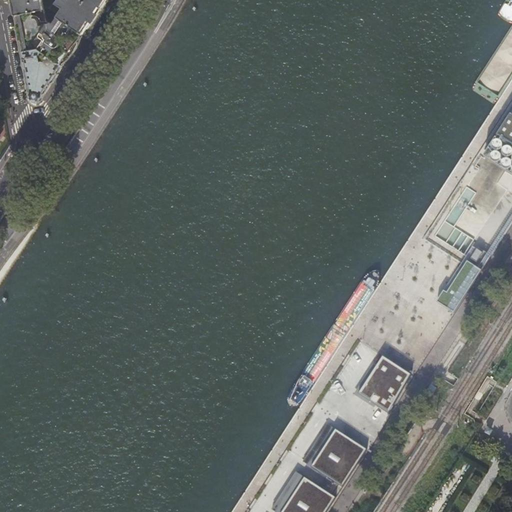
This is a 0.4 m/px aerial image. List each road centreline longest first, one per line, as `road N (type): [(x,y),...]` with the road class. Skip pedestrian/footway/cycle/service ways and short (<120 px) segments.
road 1 (primary): [(0,245),(58,172),(166,0)]
road 2 (primary): [(26,146),(56,143),(153,0)]
road 3 (residential): [(26,146),(120,0)]
road 4 (residential): [(0,18),(26,146)]
